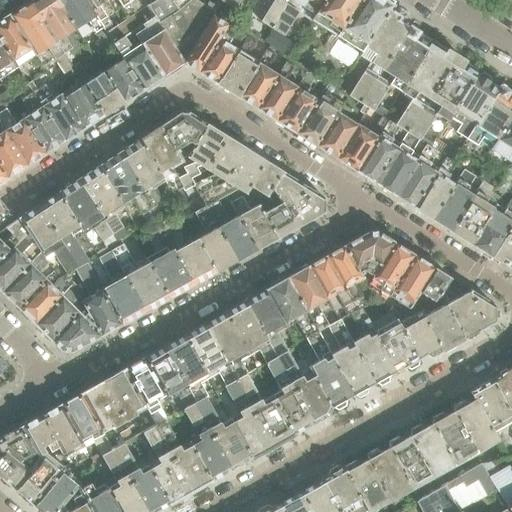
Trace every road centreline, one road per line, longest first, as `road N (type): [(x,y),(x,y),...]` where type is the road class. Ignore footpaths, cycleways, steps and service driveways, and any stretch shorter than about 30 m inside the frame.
road 1 (residential): [(361,199),(185,87),(0,207)]
road 2 (residential): [(56,382),(333,227),(361,199)]
road 3 (residential): [(204,511),(511,340)]
road 4 (residential): [(511,296),(361,199)]
